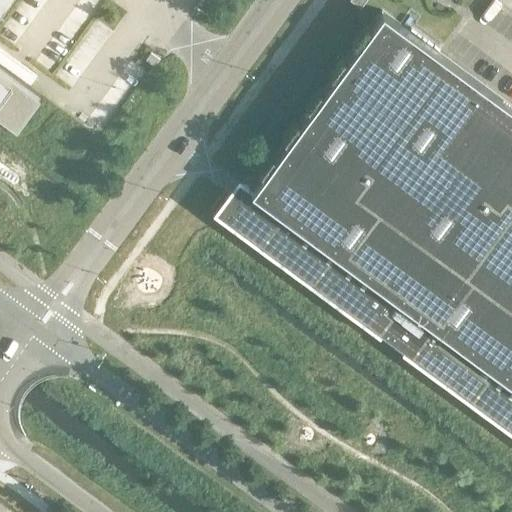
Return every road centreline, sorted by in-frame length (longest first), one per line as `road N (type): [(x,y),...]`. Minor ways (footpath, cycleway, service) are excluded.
road 1 (unclassified): [(41,332),(281,0)]
road 2 (tertiary): [(281,511),(41,332)]
